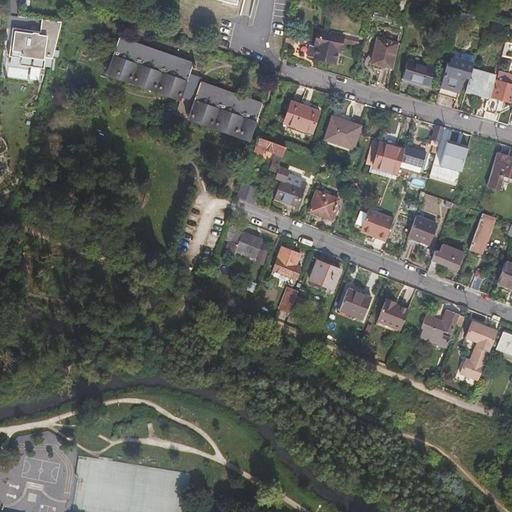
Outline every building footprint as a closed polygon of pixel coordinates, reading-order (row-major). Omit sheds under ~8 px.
[(53,59),(63,22),(45,20),(43,34),(13,30),(9,55),(23,57),(23,63),(45,66),(46,58),(53,59)] [(319,60),(316,69),(326,72),(329,62),(334,63),(343,31),(323,26),(317,47),(311,46),(308,57),(319,60)] [(362,36),(347,32),(346,37),(360,41),(362,36)] [(399,52),(401,43),(378,37),(372,63),(390,67),(395,51),(399,52)] [(195,64),(122,39),(109,75),(183,100),(184,100),(185,96),(196,100),(192,112),(193,113),(253,135),(255,130),(264,104),(191,78),(195,64)] [(449,57),(439,95),(457,99),(462,84),(464,78),(469,80),(471,72),(474,64),(452,57),(452,58),(449,57)] [(430,86),(436,67),(409,59),(403,77),(430,86)] [(468,85),(466,91),(490,98),(495,79),(471,72),(469,80),(468,85)] [(511,98),(511,86),(498,81),(492,98),(511,103),(511,98)] [(476,115),(485,118),(489,101),(480,98),(476,115)] [(319,110),(292,101),(284,122),(312,131),(319,110)] [(351,151),(359,129),(333,120),(325,142),(351,151)] [(442,137),(444,129),(435,127),(431,144),(439,146),(442,137)] [(444,137),(442,137),(439,146),(439,147),(447,149),(450,139),(452,139),(454,133),(446,131),(444,137)] [(262,139),(258,150),(257,152),(262,153),(267,140),(262,139)] [(286,147),(267,140),(262,153),(263,154),(265,150),(276,154),(271,169),(279,172),(281,165),(279,165),(286,147)] [(421,168),(426,153),(405,147),(404,150),(373,142),(366,165),(396,174),(401,162),(421,168)] [(296,150),(287,147),(281,164),(290,167),(296,150)] [(511,156),(498,153),(492,174),(491,176),(487,187),(500,191),(506,176),(511,178),(511,156)] [(281,181),(299,188),(301,181),(299,178),(285,173),(281,181)] [(281,181),(274,199),(298,208),(307,183),(301,181),(299,188),(281,181)] [(251,185),(247,183),(241,198),(257,204),(259,198),(257,197),(260,188),(251,185)] [(339,200),(317,192),(310,212),(331,220),(339,200)] [(445,207),(452,209),(453,207),(454,203),(447,200),(445,207)] [(483,212),(477,210),(454,203),(453,207),(482,217),(483,212)] [(375,238),(386,242),(394,219),(368,210),(361,230),(376,236),(375,238)] [(482,217),(470,248),(482,253),(495,216),(483,212),(482,217)] [(417,216),(410,237),(431,244),(438,223),(417,216)] [(233,229),(228,244),(230,244),(227,252),(235,255),(236,251),(256,258),(263,240),(233,229)] [(438,250),(430,272),(437,275),(442,263),(460,270),(466,253),(444,245),(442,252),(438,250)] [(300,254),(281,247),(273,269),(296,278),(301,267),(297,265),(300,254)] [(335,291),(343,269),(318,260),(311,281),(335,291)] [(511,263),(507,261),(498,284),(511,288),(511,263)] [(471,288),(479,291),(482,284),(484,278),(476,275),(471,288)] [(363,318),(371,296),(347,287),(339,309),(363,318)] [(282,310),(291,313),(291,312),(297,297),(299,292),(290,289),(282,310)] [(297,297),(291,312),(299,314),(304,300),(297,297)] [(395,328),(402,330),(409,310),(395,305),(395,303),(386,299),(378,321),(395,328)] [(457,324),(463,327),(466,317),(448,310),(443,324),(439,322),(439,321),(427,316),(422,329),(424,329),(421,337),(448,348),(457,324)] [(394,331),(395,328),(378,321),(376,324),(394,331)] [(479,381),(499,332),(474,322),(467,339),(479,344),(472,362),(471,364),(466,362),(461,374),(479,381)] [(511,336),(503,333),(497,348),(511,353),(511,336)] [(323,335),(322,340),(334,345),(336,340),(323,335)]
